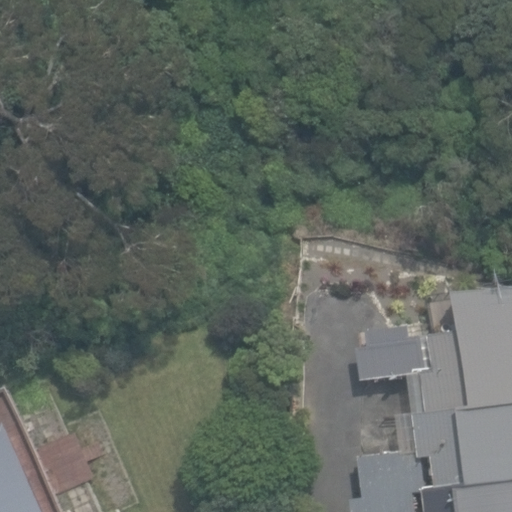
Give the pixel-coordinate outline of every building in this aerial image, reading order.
[(511,289),(471,294),(475,329),(438,333),(443,370),(430,372),(435,413),(511,404),(511,289)] [(408,314),(365,320),(369,347),(363,347),(367,379),(429,371),(425,336),(411,338),(408,314)] [(511,480),(511,404),(435,413),(423,414),(428,453),(428,456),(439,455),(443,488),(511,480)] [(0,511),(57,511),(16,418),(0,425),(0,511)] [(358,511),(421,511),(419,491),(432,490),(428,456),(428,453),(405,456),(405,450),(365,455),(370,499),(357,500),(358,511)] [(511,511),(511,480),(443,488),(432,490),(434,511),(511,511)]
